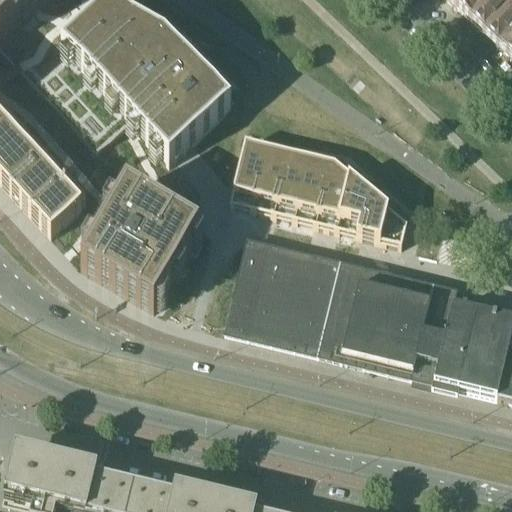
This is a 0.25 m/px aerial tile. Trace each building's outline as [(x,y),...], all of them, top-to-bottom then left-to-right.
[(0,0),(0,59),(10,69),(13,72),(16,75),(19,79),(32,96),(33,96),(55,118),(56,118),(92,161),(95,159),(108,150),(117,141),(128,130),(133,134),(137,139),(167,172),(175,165),(192,149),(202,140),(208,135),(229,115),(226,113),(226,114),(222,117),(214,108),(218,104),(184,67),(180,71),(171,62),(176,58),(163,44),(134,28),(131,33),(121,27),(123,22),(106,12),(97,21),(89,13),(83,19),(80,16),(74,10),(71,7),(75,3),(72,0),(0,0)] [(439,0),(456,15),(470,0),(439,0)] [(470,0),(456,15),(469,28),(496,0),(470,0)] [(483,41),(511,9),(511,0),(496,0),(469,28),(483,41)] [(511,9),(483,41),(496,54),(511,37),(511,9)] [(511,37),(496,54),(511,68),(511,37)] [(0,189),(49,243),(53,239),(80,215),(66,199),(61,194),(0,127),(0,189)] [(234,190),(228,213),(233,214),(233,212),(248,215),(248,217),(275,224),(275,222),(290,225),(289,228),(296,229),(296,227),(311,231),(311,233),(338,239),(338,237),(353,241),(353,243),(399,254),(405,232),(333,172),(243,150),(234,190)] [(80,273),(79,276),(152,318),(197,240),(164,221),(128,200),(124,198),(123,200),(80,273)] [(511,327),(475,318),(478,307),(244,251),(223,340),(431,391),(430,397),(455,403),(457,397),(511,410),(511,327)] [(95,476),(75,471),(14,456),(1,509),(11,511),(31,511),(32,507),(52,511),(127,511),(133,491),(94,482),(95,476)] [(244,511),(235,510),(173,495),(172,501),(133,491),(127,511),(244,511)]
